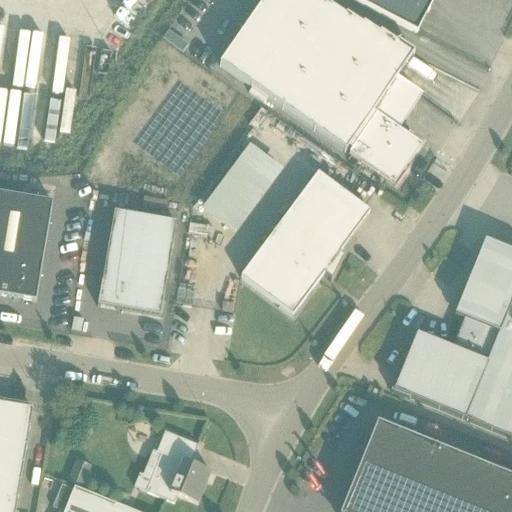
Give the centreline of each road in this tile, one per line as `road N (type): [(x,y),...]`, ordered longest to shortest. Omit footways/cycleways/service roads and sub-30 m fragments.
road 1 (unclassified): [(290,418),(392,290),(511,105)]
road 2 (unclassified): [(290,418),(213,392),(0,357)]
